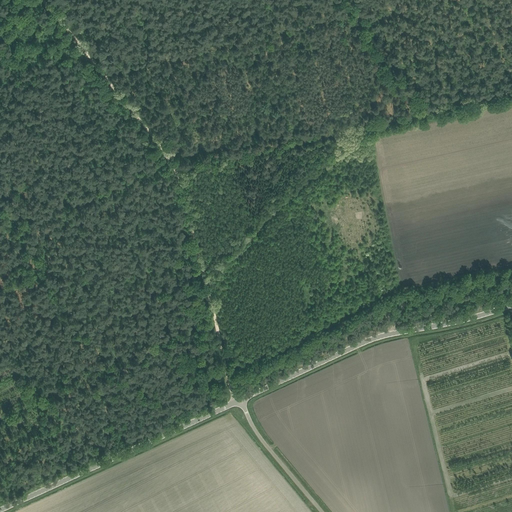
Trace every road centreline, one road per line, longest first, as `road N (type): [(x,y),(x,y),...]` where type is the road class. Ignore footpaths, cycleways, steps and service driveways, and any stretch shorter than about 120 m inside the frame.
road 1 (track): [(412,0),(109,80)]
road 2 (track): [(196,255),(174,163),(46,0)]
road 3 (unclassified): [(236,401),(380,335),(511,307)]
road 4 (unclassified): [(0,510),(236,401)]
road 5 (track): [(236,401),(196,255)]
road 6 (unclassified): [(321,511),(236,401)]
road 7 (track): [(422,112),(346,0)]
